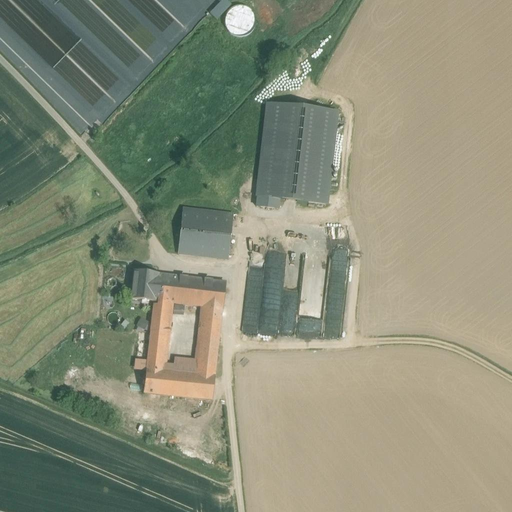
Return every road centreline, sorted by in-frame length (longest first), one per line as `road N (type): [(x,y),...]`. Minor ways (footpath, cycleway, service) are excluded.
road 1 (track): [(249,511),(230,353),(237,272),(167,258),(132,204),(0,61)]
road 2 (track): [(237,272),(245,237),(335,222),(348,109),(306,91),(360,0)]
road 3 (track): [(230,353),(404,342),(511,379)]
